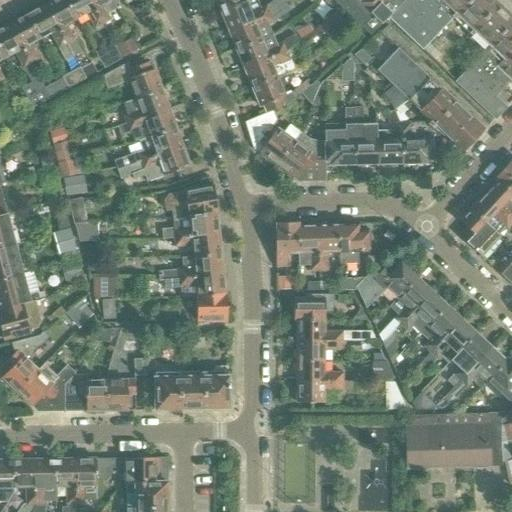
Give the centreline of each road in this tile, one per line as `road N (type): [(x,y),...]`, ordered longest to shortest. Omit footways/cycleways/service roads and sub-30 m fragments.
road 1 (residential): [(245,430),(252,294),(243,203)]
road 2 (residential): [(243,203),(164,0)]
road 3 (residential): [(243,203),(372,201),(424,227)]
road 4 (residential): [(0,436),(181,433)]
road 5 (residential): [(424,227),(511,132)]
road 6 (residential): [(511,315),(424,227)]
